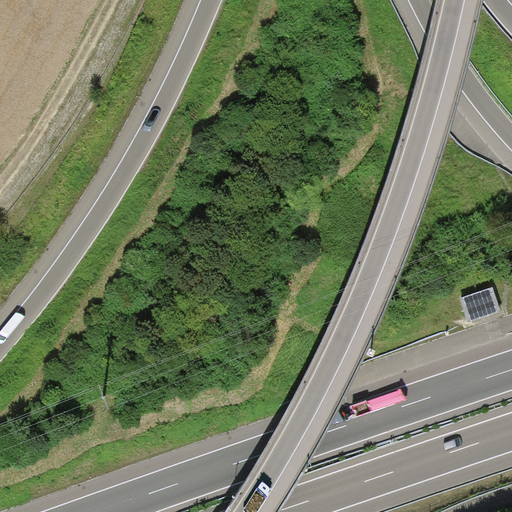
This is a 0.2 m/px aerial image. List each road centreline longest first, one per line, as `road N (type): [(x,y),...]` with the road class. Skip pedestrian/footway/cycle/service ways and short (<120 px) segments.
road 1 (motorway): [(249,511),(356,315),(406,183),(457,0)]
road 2 (motorway): [(511,368),(96,511)]
road 3 (motorway): [(208,0),(118,181),(0,343)]
road 4 (motorway): [(279,511),(511,432)]
road 5 (track): [(111,0),(0,181)]
road 6 (motorway): [(418,0),(456,70),(511,139)]
